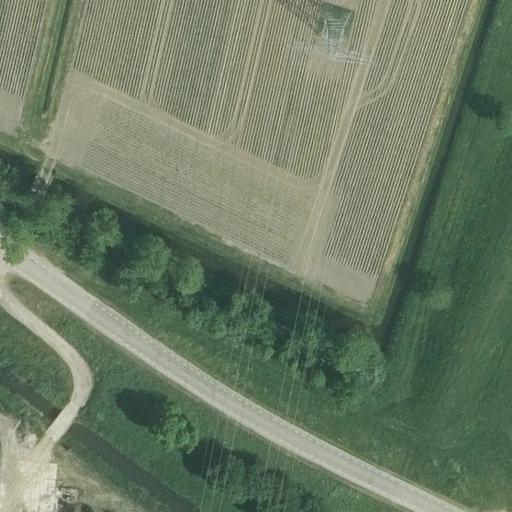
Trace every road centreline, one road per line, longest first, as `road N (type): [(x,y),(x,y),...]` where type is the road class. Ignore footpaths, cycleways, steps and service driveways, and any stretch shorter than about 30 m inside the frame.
road 1 (track): [(59,289),(125,298),(443,450),(487,431),(511,391)]
road 2 (unclassified): [(438,511),(241,411),(0,248)]
road 3 (track): [(511,47),(442,239),(390,428)]
road 4 (track): [(4,511),(6,482),(78,403),(82,378),(74,358),(10,301),(0,278)]
road 5 (track): [(395,491),(511,231)]
road 6 (track): [(81,0),(48,169)]
road 7 (track): [(55,0),(27,122),(51,128)]
road 8 (track): [(0,194),(126,252)]
